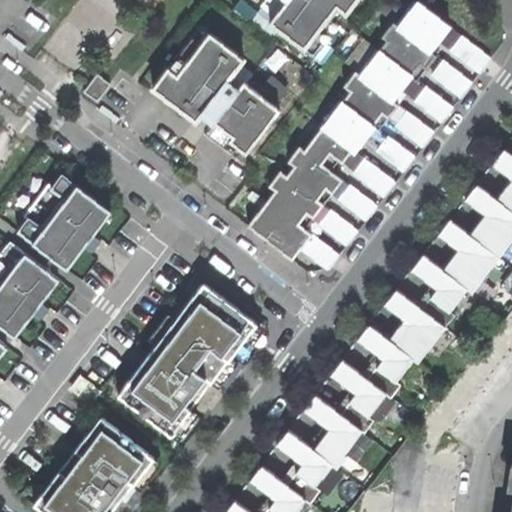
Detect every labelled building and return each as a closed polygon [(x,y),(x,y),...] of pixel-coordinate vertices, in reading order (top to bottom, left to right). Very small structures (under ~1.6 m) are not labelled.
[(281,0),(284,2),(269,22),(302,47),(333,7),(341,13),(351,0),(281,0)] [(449,26),(418,2),(399,28),(390,21),(379,36),(385,41),(358,76),(352,71),(341,85),(349,91),(302,151),(297,147),(287,161),(294,166),(286,178),(279,173),(269,186),(275,191),(249,225),(269,240),(292,257),(308,236),(293,224),(301,213),(310,220),(315,214),(320,207),(313,202),(321,190),(329,196),(336,187),(340,182),(318,164),(326,153),(339,164),(347,154),(363,133),(379,112),(388,119),(395,111),(399,105),(392,99),(402,87),(418,65),(426,71),(430,65),(436,57),(430,52),(440,38),(449,26)] [(206,39),(192,29),(178,48),(192,58),(180,75),(168,66),(151,88),(195,120),(202,111),(207,115),(232,133),(228,138),(248,152),(280,108),(245,82),(241,88),(227,79),(244,57),(211,33),(206,39)] [(494,57),(463,35),(453,48),(484,71),(494,57)] [(474,81),(444,60),(434,74),(463,96),(474,81)] [(455,107),(426,86),(415,101),(444,122),(455,107)] [(436,130),(409,109),(397,125),(425,145),(436,130)] [(416,153),(392,135),(381,151),(405,168),(416,153)] [(292,511),(304,498),(309,501),(318,489),(314,485),(332,463),(336,466),(346,454),(343,451),(360,430),(363,432),(372,419),(368,415),(385,393),(390,397),(399,384),(395,380),(412,358),(417,361),(453,314),(448,310),(465,288),(470,291),(511,237),(511,155),(503,149),(492,165),(511,179),(511,187),(509,192),(500,202),(477,183),(465,199),(489,218),(481,228),(474,237),(450,218),(438,234),(462,252),(455,261),(446,272),(423,254),(411,269),(435,288),(428,297),(420,307),(395,289),(384,304),(409,323),(401,332),(393,342),(369,323),(357,339),(381,358),(374,368),(367,377),(342,359),(330,374),(355,393),(347,402),(340,412),(315,393),(303,409),(328,427),(321,436),(313,447),(288,428),(276,444),(301,463),(293,472),(285,482),(261,463),(249,478),(274,498),(266,508),(263,511),(252,511),(234,498),(223,511),(292,511)] [(396,179),(366,156),(355,172),(385,194),(396,179)] [(27,218),(17,230),(66,268),(84,244),(92,251),(101,239),(93,233),(111,210),(62,173),(52,185),(48,182),(23,215),(27,218)] [(378,203),(353,184),(342,199),(368,217),(378,203)] [(358,229),(332,211),(322,225),(347,244),(358,229)] [(340,254),(315,236),(305,249),(330,267),(340,254)] [(0,324),(15,335),(32,312),(40,318),(49,307),(41,301),(59,278),(10,240),(0,252),(0,251),(0,324)] [(156,343),(117,394),(171,434),(178,440),(198,414),(190,409),(210,383),(211,382),(218,388),(221,384),(226,387),(244,364),(235,358),(234,359),(230,356),(242,342),(249,347),(264,328),(257,323),(257,322),(203,282),(175,318),(168,312),(149,337),(156,343)] [(511,308),(410,436),(420,444),(437,424),(447,431),(511,349),(511,308)] [(101,415),(34,503),(45,511),(111,511),(133,484),(136,486),(125,501),(133,508),(150,486),(145,483),(161,462),(153,457),(154,456),(101,415)] [(421,511),(447,511),(456,452),(431,448),(421,511)] [(360,511),(386,511),(389,495),(363,492),(360,511)]
